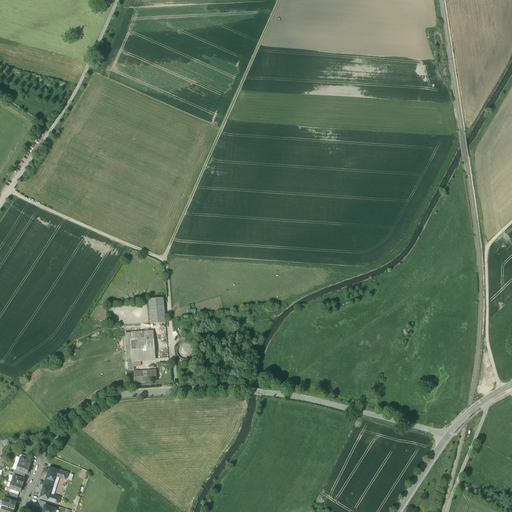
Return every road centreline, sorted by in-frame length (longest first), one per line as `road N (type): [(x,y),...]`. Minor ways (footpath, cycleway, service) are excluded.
road 1 (track): [(175,390),(165,261),(9,191)]
road 2 (track): [(0,206),(64,110),(117,0)]
road 3 (residential): [(446,436),(245,389)]
road 4 (unclassified): [(245,389),(108,397),(58,435)]
road 5 (track): [(499,390),(486,331),(485,254),(511,221)]
road 6 (track): [(487,247),(473,153),(511,83)]
road 7 (track): [(223,124),(165,261)]
road 8 (track): [(223,124),(279,0)]
